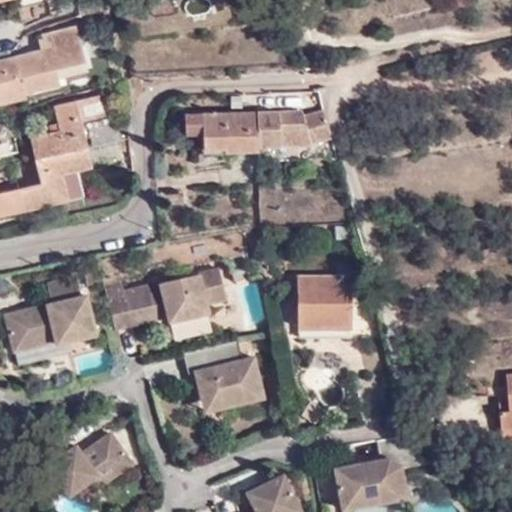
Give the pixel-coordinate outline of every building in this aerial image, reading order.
[(0,0),(0,2),(11,0),(19,0),(25,25),(47,17),(46,2),(55,0),(0,0)] [(63,82),(61,72),(87,66),(79,28),(43,36),(38,43),(41,53),(0,63),(0,102),(24,96),(22,92),(63,82)] [(0,213),(84,194),(77,168),(93,165),(82,119),(105,113),(100,94),(57,103),(63,129),(32,137),(43,183),(0,193),(0,213)] [(333,148),(324,116),(300,117),(300,111),(259,112),(261,147),(261,150),(333,148)] [(261,147),(259,112),(186,114),(187,133),(205,134),(205,146),(225,146),(226,151),(261,150),(261,147)] [(118,139),(115,123),(89,127),(91,143),(118,139)] [(84,266),(86,273),(98,271),(96,263),(84,266)] [(109,297),(116,327),(132,323),(130,317),(164,308),(166,314),(168,321),(209,310),(207,303),(225,298),(216,266),(122,290),(119,279),(105,282),(108,294),(109,297)] [(86,273),(89,284),(101,280),(98,271),(86,273)] [(45,281),(46,283),(75,276),(74,274),(45,281)] [(46,283),(51,300),(4,312),(14,350),(56,339),(57,342),(95,332),(85,293),(79,294),(75,276),(46,283)] [(300,278),(300,327),(349,327),(349,278),(300,278)] [(102,283),(113,328),(116,327),(109,297),(108,294),(105,282),(102,283)] [(130,317),(132,323),(166,314),(164,308),(130,317)] [(243,361),(237,338),(178,352),(184,373),(190,372),(195,370),(196,377),(191,378),(200,418),(224,413),(226,425),(270,415),(256,359),(243,361)] [(510,410),(500,411),(501,440),(511,439),(511,372),(509,373),(510,410)] [(12,432),(32,425),(35,423),(3,413),(12,432)] [(203,431),(226,425),(224,413),(200,418),(203,431)] [(14,434),(32,425),(12,432),(14,434)] [(38,447),(20,459),(26,469),(44,495),(62,483),(68,491),(97,472),(102,480),(130,460),(110,431),(82,450),(76,442),(48,462),(38,447)] [(413,448),(408,433),(380,438),(382,457),(336,465),(343,508),(408,498),(403,468),(434,463),(413,448)] [(297,511),(300,511),(282,475),(245,493),(254,510),(247,511),(297,511)]
